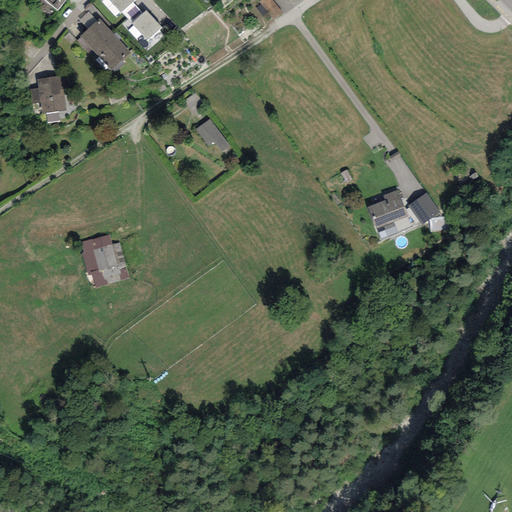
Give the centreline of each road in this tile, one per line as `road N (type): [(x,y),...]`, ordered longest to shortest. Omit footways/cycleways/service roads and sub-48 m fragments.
road 1 (track): [(0,218),(276,28)]
road 2 (residential): [(291,15),(409,180)]
